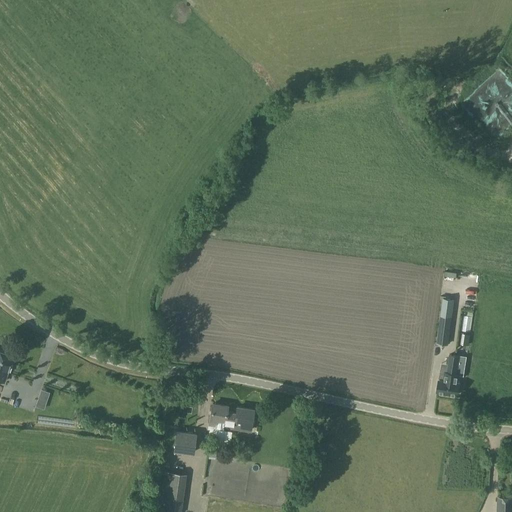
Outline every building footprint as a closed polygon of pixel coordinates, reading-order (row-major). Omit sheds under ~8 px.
[(443,298),(437,342),(448,344),(453,300),(443,298)] [(470,334),(462,333),(461,344),(469,345),(470,334)] [(440,363),(443,350),(435,349),(433,362),(440,363)] [(13,355),(0,350),(0,380),(4,381),(8,371),(9,371),(12,364),(10,364),(13,355)] [(439,380),(437,391),(452,393),(457,394),(459,383),(457,383),(459,375),(457,374),(460,356),(449,355),(448,364),(442,363),(440,372),(439,380)] [(48,394),(40,392),(38,397),(46,400),(48,394)] [(224,430),(224,428),(250,432),(254,409),(238,407),(237,413),(231,412),(227,411),(228,405),(213,403),(210,424),(217,425),(216,428),(224,430)] [(178,431),(175,450),(193,453),(196,434),(178,431)] [(180,511),(186,473),(163,470),(157,511),(160,511),(159,511),(180,511)] [(511,511),(511,496),(498,496),(497,511),(511,511)]
